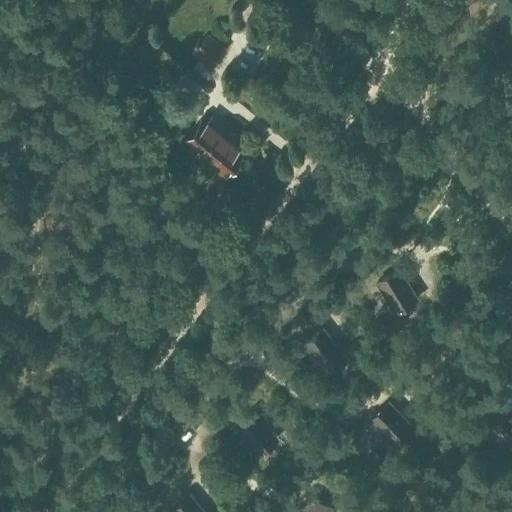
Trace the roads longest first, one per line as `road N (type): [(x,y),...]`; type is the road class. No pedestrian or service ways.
road 1 (track): [(381,76),(41,511)]
road 2 (track): [(381,76),(511,230)]
